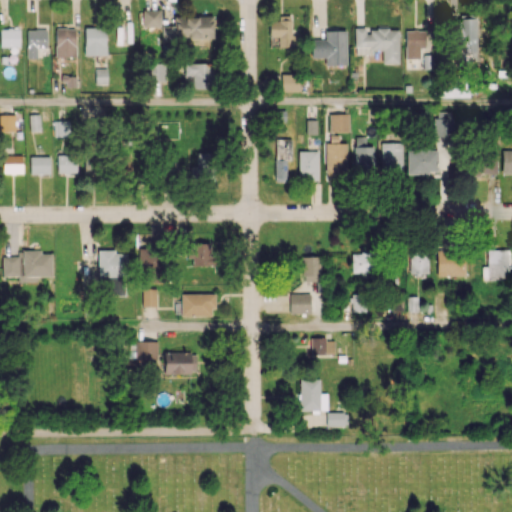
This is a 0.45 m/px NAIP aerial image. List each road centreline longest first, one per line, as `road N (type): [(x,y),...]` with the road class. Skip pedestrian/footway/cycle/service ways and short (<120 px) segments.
road 1 (residential): [(0,217),(511,211)]
road 2 (residential): [(248,0),(252,430)]
road 3 (residential): [(252,430),(0,433)]
